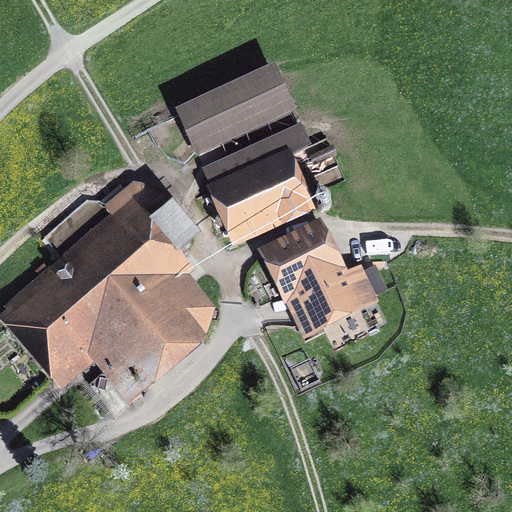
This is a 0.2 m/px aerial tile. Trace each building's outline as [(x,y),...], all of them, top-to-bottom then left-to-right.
[(198,153),(290,112),(273,74),(181,116),(198,153)] [(311,210),(287,158),(307,148),(300,131),(207,173),(238,243),(311,210)] [(133,186),(102,213),(120,233),(19,321),(62,373),(98,343),(117,365),(91,387),(115,416),(202,343),(215,310),(153,236),(177,215),(162,198),(133,186)] [(290,292),(296,289),(336,268),(320,236),(273,259),(290,292)] [(336,268),(296,289),(315,327),(374,297),(361,272),(345,280),(337,267),(336,268)]
